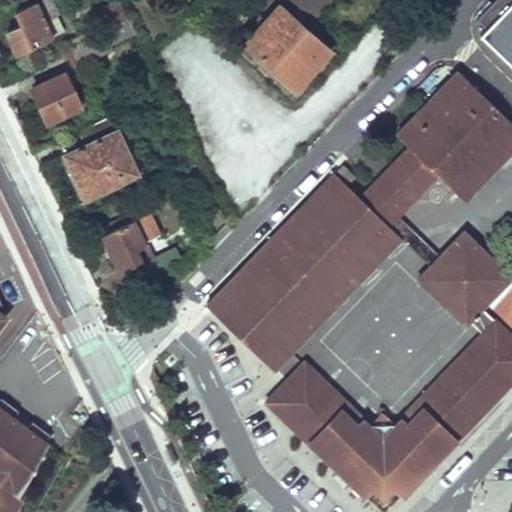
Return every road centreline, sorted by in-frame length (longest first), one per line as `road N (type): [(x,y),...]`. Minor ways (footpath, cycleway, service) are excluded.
road 1 (residential): [(107,375),(463,0)]
road 2 (primary): [(107,375),(0,158)]
road 3 (primary): [(173,511),(107,375)]
